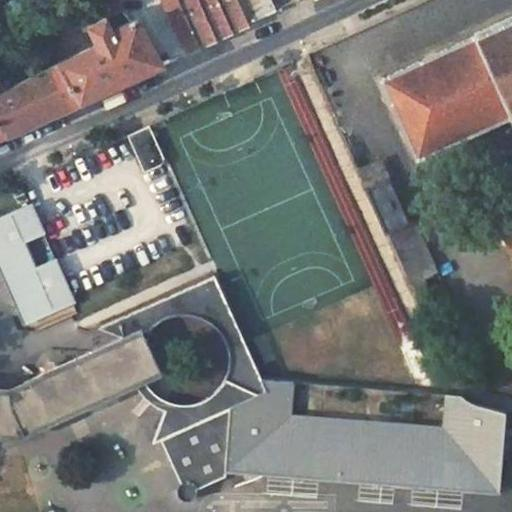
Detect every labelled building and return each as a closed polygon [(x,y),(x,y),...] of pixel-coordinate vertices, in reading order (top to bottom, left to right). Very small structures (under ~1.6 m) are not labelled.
[(15,0),(0,0),(8,14),(19,8),(15,0)] [(73,101),(159,62),(133,16),(107,27),(105,22),(121,12),(114,0),(78,0),(30,26),(51,64),(73,101)] [(157,0),(135,0),(145,19),(163,12),(157,0)] [(251,21),(240,0),(157,0),(163,12),(181,52),(251,21)] [(248,0),(257,18),(279,8),(274,0),(248,0)] [(412,152),(511,107),(511,11),(468,30),(470,34),(377,76),(412,152)] [(0,87),(0,128),(2,133),(73,101),(51,64),(0,87)] [(128,133),(142,169),(167,158),(151,123),(128,133)] [(376,158),(357,167),(387,231),(405,220),(376,158)] [(511,199),(503,204),(508,213),(498,219),(511,243),(511,199)] [(0,217),(0,270),(25,325),(76,302),(71,295),(55,259),(34,269),(22,243),(43,233),(30,203),(0,217)] [(425,286),(415,267),(429,261),(410,218),(405,220),(387,232),(412,292),(425,286)] [(295,416),(297,381),(260,379),(215,277),(100,328),(122,339),(35,376),(5,389),(0,388),(0,440),(6,441),(135,385),(136,387),(138,391),(139,393),(140,396),(142,398),(143,400),(144,402),(146,404),(149,406),(151,408),(153,410),(155,412),(158,414),(162,416),(166,418),(155,448),(162,447),(177,488),(175,490),(174,491),(173,493),(172,495),(171,497),(171,500),(172,503),(173,506),(175,508),(178,510),(181,511),(186,511),(189,510),(192,508),(194,507),(195,505),(196,503),(197,500),(197,498),(196,496),(196,494),(227,482),(223,473),(238,474),(243,487),(265,479),(491,492),(493,453),(482,401),(469,396),(463,393),(459,391),(442,390),(442,429),(295,416)]
